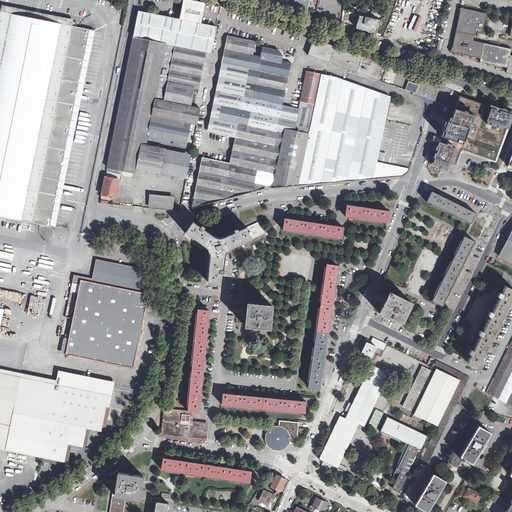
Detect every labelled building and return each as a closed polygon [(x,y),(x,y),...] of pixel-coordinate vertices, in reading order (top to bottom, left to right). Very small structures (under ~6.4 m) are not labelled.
[(205,4),(188,0),(184,0),(180,19),(138,11),(133,37),(167,44),(206,52),(212,53),(217,27),(201,23),(205,4)] [(309,0),(294,0),(292,7),(307,11),(309,0)] [(1,11),(0,11),(0,215),(56,227),(95,30),(72,26),(74,19),(37,12),(2,5),(1,11)] [(456,31),(475,35),(477,29),(484,30),(487,14),(479,12),(479,13),(478,13),(478,15),(473,14),(474,13),(473,12),(473,11),(464,9),(460,11),(456,31)] [(376,35),(379,20),(359,16),(357,28),(376,35)] [(456,31),(452,50),(453,50),(454,52),(454,53),(463,55),(464,54),(464,53),(465,52),(469,53),(469,54),(469,55),(469,56),(480,59),(484,43),(474,41),(475,35),(456,31)] [(228,36),(208,132),(217,134),(237,38),(228,36)] [(145,144),(167,44),(133,37),(106,171),(119,173),(119,170),(134,173),(135,169),(139,145),(140,142),(145,144)] [(284,129),(277,129),(282,106),(290,63),(261,57),(252,55),(255,41),(237,38),(217,134),(244,139),(239,165),(212,160),(204,200),(194,198),(192,208),(271,187),(284,129)] [(314,39),(308,55),(350,70),(378,80),(384,64),(314,39)] [(480,59),(480,62),(489,64),(490,63),(491,63),(491,61),(495,62),(495,63),(495,64),(495,65),(507,68),(511,55),(511,54),(511,49),(484,43),(480,59)] [(198,93),(206,52),(167,44),(145,144),(146,144),(147,139),(186,147),(191,124),(197,125),(200,108),(194,107),(196,93),(198,93)] [(261,57),(281,61),(282,56),(279,51),(263,47),(261,57)] [(295,132),(309,134),(319,83),(318,83),(320,74),(307,72),(299,110),(295,132)] [(320,74),(318,83),(319,83),(309,134),(298,186),(373,179),(374,179),(403,176),(408,172),(409,169),(389,165),(377,162),(385,120),(390,96),(346,81),(337,78),(320,74)] [(415,93),(419,80),(410,77),(405,90),(415,93)] [(421,77),(418,85),(424,87),(426,79),(421,77)] [(415,94),(435,101),(440,90),(436,82),(426,79),(424,87),(418,85),(415,94)] [(457,96),(447,124),(446,124),(430,165),(448,171),(450,163),(455,165),(460,149),(493,161),(495,162),(507,129),(508,129),(511,118),(511,114),(508,113),(457,96)] [(282,106),(277,129),(284,129),(295,132),(299,110),(282,106)] [(79,119),(86,121),(88,115),(80,113),(79,119)] [(284,129),(271,187),(285,186),(298,186),(309,134),(295,132),(284,129)] [(135,169),(186,178),(191,155),(139,145),(135,169)] [(203,158),(194,198),(204,200),(212,160),(203,158)] [(101,198),(102,198),(108,200),(108,199),(108,196),(111,197),(116,198),(119,179),(105,177),(101,198)] [(432,191),(427,202),(471,224),(476,213),(466,208),(466,207),(463,206),(463,207),(445,198),(446,197),(443,195),(442,197),(432,191)] [(151,194),(150,207),(172,209),(174,197),(151,194)] [(390,211),(347,205),(345,216),(388,223),(390,211)] [(283,230),(342,238),(344,227),(285,218),(283,230)] [(193,222),(186,233),(206,248),(207,249),(208,250),(209,251),(209,252),(209,253),(210,254),(210,256),(210,257),(208,281),(221,283),(222,274),(224,274),(225,270),(222,270),(223,258),(223,257),(224,256),(224,255),(225,254),(225,253),(226,252),(227,251),(228,250),(229,250),(229,249),(265,233),(261,225),(260,226),(258,222),(239,231),(238,229),(234,230),(235,233),(224,238),(224,237),(223,238),(222,238),(221,238),(220,238),(219,238),(218,238),(217,237),(216,237),(215,237),(214,236),(204,229),(205,227),(202,225),(201,227),(193,222)] [(508,260),(511,251),(511,229),(499,256),(508,260)] [(442,306),(448,295),(449,296),(450,293),(449,293),(458,275),(459,276),(461,273),(459,272),(468,255),(469,255),(471,253),(469,252),(475,241),(464,236),(433,301),(442,306)] [(73,280),(81,282),(81,280),(140,293),(145,270),(97,260),(92,279),(74,275),(73,280)] [(327,264),(308,387),(320,389),(338,266),(327,264)] [(73,280),(66,317),(73,318),(69,338),(66,353),(96,360),(96,359),(133,367),(148,294),(140,293),(81,280),(81,282),(73,280)] [(477,367),(511,298),(511,289),(505,286),(501,293),(499,292),(497,296),(500,297),(492,312),(490,311),(488,315),(490,316),(482,331),(480,330),(478,334),(481,335),(473,350),(471,349),(469,353),(471,354),(467,362),(477,367)] [(379,313),(402,324),(412,303),(390,292),(379,313)] [(272,306),(248,303),(247,312),(245,327),(270,329),(272,306)] [(193,422),(193,417),(193,413),(194,412),(199,412),(200,400),(202,380),(204,360),(206,340),(208,321),(209,310),(198,309),(188,411),(165,409),(164,413),(164,418),(164,419),(173,420),(174,420),(184,421),(185,421),(193,422)] [(372,357),(377,347),(383,350),(384,350),(386,344),(387,344),(373,337),(373,338),(371,340),(371,341),(370,343),(370,344),(366,342),(361,352),(372,357)] [(493,396),(511,357),(511,341),(487,393),(492,395),(493,396)] [(511,357),(493,396),(499,399),(511,372),(511,357)] [(133,367),(96,359),(96,360),(133,368),(133,367)] [(456,403),(469,377),(436,361),(433,367),(437,369),(460,380),(449,402),(456,403)] [(371,364),(346,418),(358,424),(364,427),(390,373),(371,364)] [(437,369),(435,373),(422,367),(403,406),(415,412),(414,414),(414,415),(437,426),(449,402),(460,380),(437,369)] [(0,372),(20,377),(56,384),(57,380),(0,368),(0,372)] [(58,374),(115,386),(115,382),(59,371),(58,374)] [(0,474),(1,474),(6,450),(64,462),(68,444),(83,447),(87,428),(101,431),(106,407),(110,389),(61,378),(58,392),(55,391),(32,386),(19,383),(20,377),(0,372),(0,474)] [(511,372),(499,399),(506,402),(511,390),(511,372)] [(114,389),(115,386),(58,374),(57,378),(61,378),(110,389),(106,407),(110,408),(114,389)] [(32,386),(55,391),(56,387),(33,382),(32,386)] [(305,413),(306,402),(294,400),(273,398),(254,397),(232,394),(223,393),(222,405),(305,413)] [(456,403),(449,402),(437,426),(427,447),(422,456),(421,460),(420,461),(421,462),(422,460),(428,463),(457,404),(456,403)] [(322,460),(337,468),(358,424),(346,418),(345,418),(340,416),(319,459),(322,460)] [(421,450),(428,435),(387,416),(380,431),(409,444),(397,469),(401,470),(393,487),(400,491),(408,476),(406,475),(418,449),(421,450)] [(280,421),(279,428),(277,428),(271,430),(268,435),(268,440),(270,445),(274,448),(279,448),(284,446),(287,442),(288,442),(289,442),(291,442),(290,443),(297,443),(297,439),(297,438),(299,426),(299,423),(299,422),(280,421)] [(191,435),(192,434),(192,433),(192,425),(181,424),(180,424),(175,423),(174,423),(171,423),(170,423),(169,423),(168,422),(165,422),(165,430),(164,431),(164,432),(169,433),(170,433),(173,433),(174,433),(185,434),(187,435),(191,435)] [(192,425),(192,433),(192,434),(191,435),(204,436),(204,433),(195,432),(196,422),(193,422),(192,425)] [(204,432),(204,431),(205,423),(202,423),(201,423),(196,422),(195,432),(204,433),(204,432)] [(478,426),(460,456),(462,458),(461,460),(463,461),(464,458),(473,463),(491,433),(478,426)] [(461,460),(462,458),(460,456),(455,453),(452,460),(451,462),(452,465),(454,466),(457,466),(461,461),(461,460)] [(194,463),(176,460),(176,458),(173,458),(173,459),(163,458),(161,469),(250,482),(252,471),(240,470),(240,468),(237,468),(237,469),(219,466),(219,465),(216,464),(216,466),(197,463),(197,461),(194,461),(194,463)] [(118,472),(115,495),(125,497),(140,499),(143,476),(118,472)] [(415,505),(427,511),(446,481),(433,474),(415,505)] [(277,475),(274,480),(272,479),(271,483),(272,483),(271,487),(280,492),(280,490),(282,491),(284,487),(288,480),(286,479),(277,475)] [(463,497),(464,497),(476,503),(481,494),(468,488),(467,489),(463,487),(459,495),(463,497)] [(273,499),(275,497),(263,491),(259,499),(262,501),(262,502),(267,505),(268,503),(271,498),(273,499)] [(122,511),(125,499),(125,497),(115,495),(113,495),(110,511),(122,511)] [(250,503),(256,507),(259,500),(253,497),(250,503)] [(316,499),(311,507),(319,511),(320,509),(324,511),(327,504),(316,499)] [(168,504),(155,502),(153,511),(168,511),(167,511),(168,504)]
